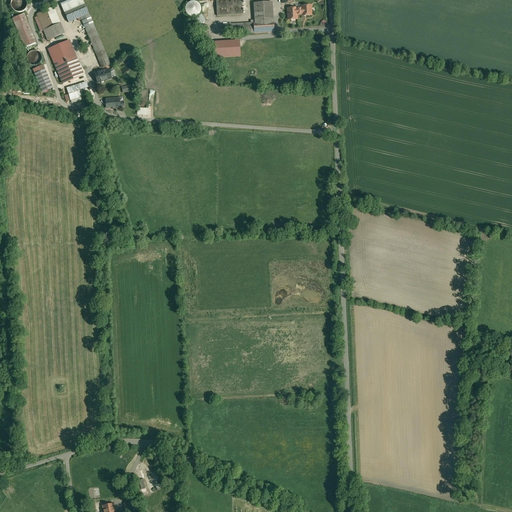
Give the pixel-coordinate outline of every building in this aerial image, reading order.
[(26,0),(13,0),(14,10),(27,10),(26,0)] [(240,0),(215,0),(217,16),(242,15),(240,0)] [(272,2),(256,4),(257,23),(223,25),(223,35),(268,32),(267,22),(265,23),(264,17),(273,16),(272,2)] [(188,15),(190,16),(192,17),(194,17),(197,16),(198,14),(200,12),(200,10),(199,7),(198,5),(196,4),(194,3),(192,3),(189,4),(188,5),(186,7),(186,9),(186,11),(186,13),(188,15)] [(311,4),(292,5),(287,5),(288,21),(298,20),(298,16),(312,15),(311,4)] [(85,5),(64,14),(68,23),(81,18),(88,14),(85,5)] [(108,59),(95,29),(88,14),(81,18),(100,63),(108,59)] [(35,42),(24,15),(13,19),(24,47),(35,42)] [(60,24),(43,31),(48,41),(64,34),(60,24)] [(80,59),(77,60),(68,40),(51,48),(60,71),(64,84),(86,77),(80,59)] [(239,41),(215,42),(215,58),(241,56),(239,41)] [(37,51),(35,51),(34,51),(32,51),(31,52),(30,52),(29,53),(28,54),(28,55),(27,55),(27,56),(27,57),(27,58),(27,59),(27,60),(27,61),(27,62),(28,62),(29,63),(29,64),(30,64),(31,65),(32,65),(33,66),(35,66),(36,66),(38,65),(38,64),(39,64),(40,63),(40,62),(41,62),(41,61),(41,60),(41,59),(42,58),(41,57),(41,56),(41,55),(40,54),(40,53),(39,53),(38,52),(37,51)] [(108,59),(100,63),(102,69),(110,65),(108,59)] [(34,69),(43,92),(39,93),(40,95),(55,90),(46,65),(34,69)] [(109,70),(94,74),(97,83),(112,79),(109,70)] [(86,82),(67,88),(71,100),(90,94),(86,82)] [(119,99),(106,99),(106,109),(111,108),(113,108),(120,108),(119,99)]
